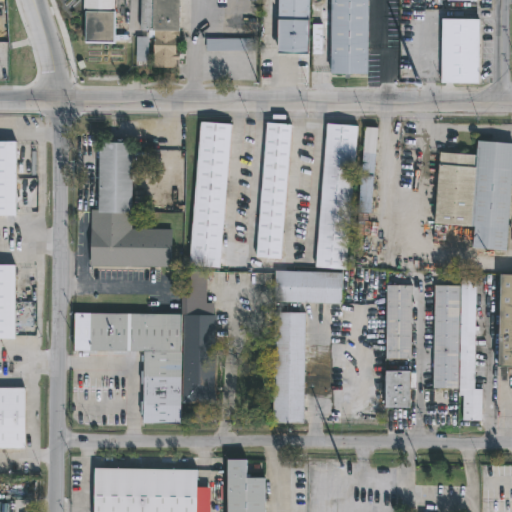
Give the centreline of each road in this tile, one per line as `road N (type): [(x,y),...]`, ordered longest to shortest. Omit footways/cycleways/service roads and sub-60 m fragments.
road 1 (residential): [(57,442),(511,448)]
road 2 (residential): [(59,101),(511,105)]
road 3 (residential): [(56,511),(59,101)]
